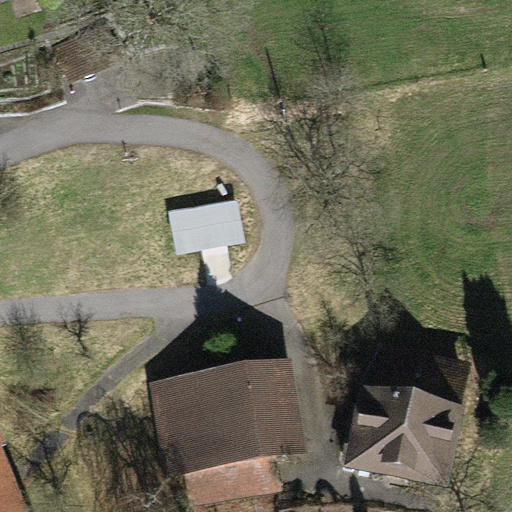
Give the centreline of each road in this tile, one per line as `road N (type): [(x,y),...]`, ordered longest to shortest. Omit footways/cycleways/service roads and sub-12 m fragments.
road 1 (track): [(0,168),(45,152),(189,133),(278,179),(289,252),(277,298)]
road 2 (track): [(0,304),(277,298)]
